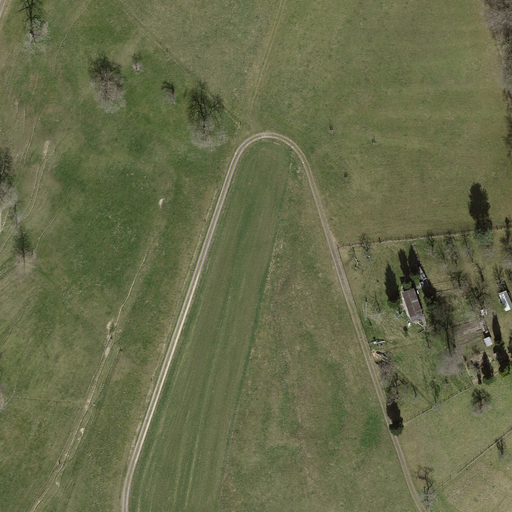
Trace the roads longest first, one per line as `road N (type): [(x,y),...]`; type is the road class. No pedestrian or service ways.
road 1 (track): [(237,149),(273,132),(293,141),(306,161),(427,511)]
road 2 (track): [(237,149),(139,448),(127,511)]
road 3 (track): [(285,0),(237,149)]
